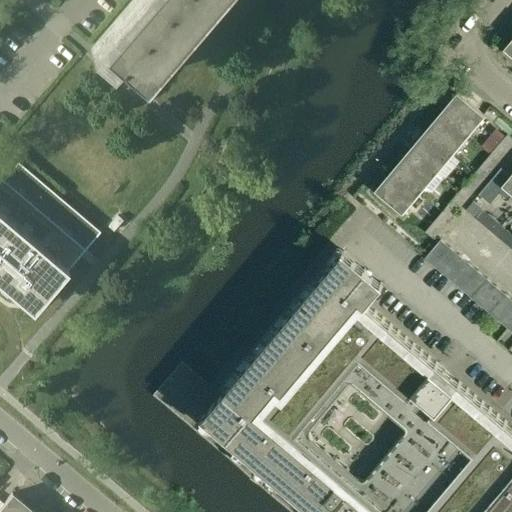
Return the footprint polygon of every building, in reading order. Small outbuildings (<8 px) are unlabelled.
[(141,0),(102,46),(115,57),(141,78),(143,80),(211,0),(141,0)] [(457,92),(441,112),(467,135),(484,115),(457,92)] [(441,112),(425,131),(451,154),(467,135),(441,112)] [(408,150),(435,173),(451,154),(425,131),(408,150)] [(511,138),(507,135),(490,154),(498,161),(511,144),(511,138)] [(408,150),(392,170),(419,192),(435,173),(408,150)] [(474,173),(482,180),(498,161),(490,154),(474,173)] [(502,167),(479,193),(490,203),(499,192),(506,198),(511,192),(511,173),(511,174),(502,167)] [(402,212),(419,192),(392,170),(375,190),(402,212)] [(474,173),(458,192),(466,199),(482,180),(474,173)] [(40,180),(24,199),(85,250),(100,232),(40,180)] [(442,212),(450,219),(466,199),(458,192),(442,212)] [(494,234),(501,225),(482,209),(475,217),(494,234)] [(0,283),(21,301),(56,260),(0,212),(0,283)] [(450,219),(442,212),(425,231),(433,238),(450,219)] [(511,234),(501,225),(494,234),(511,248),(511,234)] [(435,267),(451,248),(441,240),(425,258),(435,267)] [(460,256),(451,248),(435,267),(445,274),(460,256)] [(326,269),(202,416),(315,511),(511,511),(511,426),(367,303),(384,283),(343,249),(326,269)] [(460,256),(445,274),(454,282),(469,264),(460,256)] [(478,271),(469,264),(454,282),(463,290),(478,271)] [(472,298),(488,279),(478,271),(463,290),(472,298)] [(497,287),(488,279),(472,298),(481,305),(497,287)] [(497,287),(481,305),(491,313),(506,295),(497,287)] [(511,306),(511,299),(506,295),(491,313),(500,321),(511,306)] [(511,306),(500,321),(509,329),(511,324),(511,306)] [(0,506),(0,511),(29,511),(31,510),(11,493),(0,506)]
